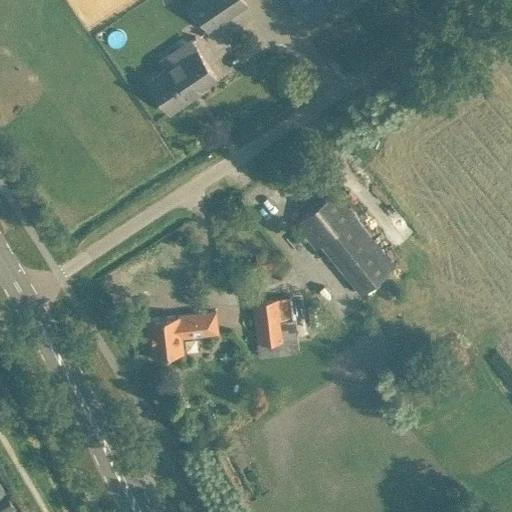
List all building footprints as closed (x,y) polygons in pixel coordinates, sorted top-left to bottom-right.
[(246,3),(244,0),(195,0),(191,3),(208,28),(246,3)] [(292,0),(306,19),(333,0),(292,0)] [(216,76),(196,47),(148,80),(169,111),(192,96),(190,93),(216,76)] [(312,163),(293,177),(299,187),(319,173),(312,163)] [(361,291),(394,264),(335,191),(297,221),(317,247),(322,243),(361,291)] [(269,248),(256,249),(258,268),(271,267),(269,248)] [(288,294),(252,299),(257,341),(294,336),(288,294)] [(215,309),(167,314),(147,317),(151,353),(184,349),(182,334),(218,330),(215,309)] [(5,490),(0,492),(0,511),(3,511),(14,505),(5,490)]
